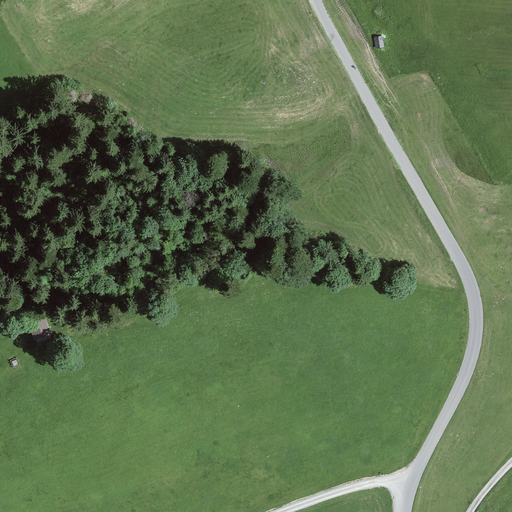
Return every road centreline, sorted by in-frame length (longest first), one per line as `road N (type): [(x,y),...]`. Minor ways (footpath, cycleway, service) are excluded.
road 1 (tertiary): [(410,482),(465,376),(477,329),(473,292),(314,0)]
road 2 (unclassified): [(410,482),(374,482),(284,511)]
